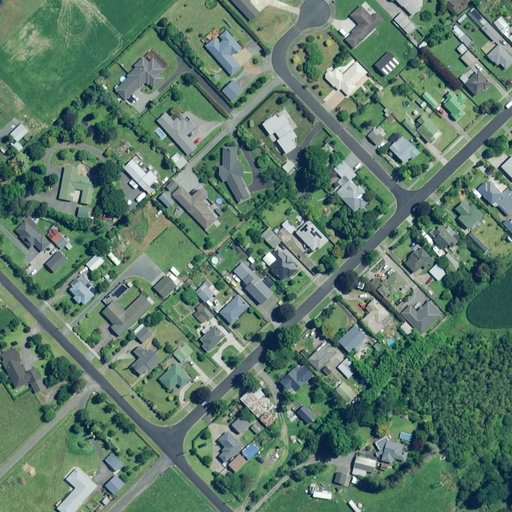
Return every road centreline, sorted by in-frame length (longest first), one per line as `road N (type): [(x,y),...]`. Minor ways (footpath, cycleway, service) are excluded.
road 1 (residential): [(164,446),(410,205)]
road 2 (residential): [(316,11),(285,42),(283,71),(410,205)]
road 3 (residential): [(0,276),(164,446)]
road 4 (residential): [(410,205),(511,108)]
